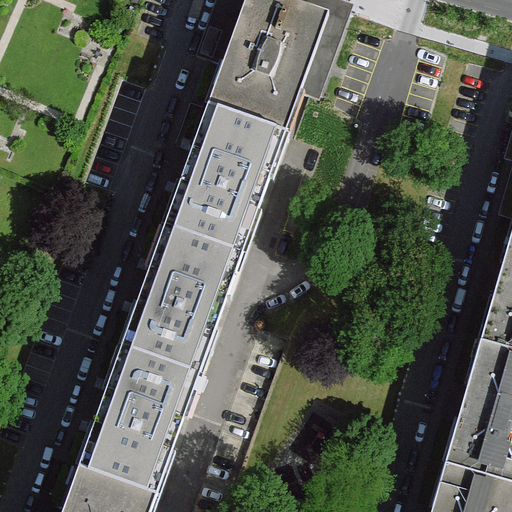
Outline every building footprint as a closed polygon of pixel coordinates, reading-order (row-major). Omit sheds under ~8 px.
[(217,0),(196,57),(225,68),(237,33),(219,27),(228,0),(310,0),(343,12),(312,98),(320,101),(354,7),(335,0),(217,0)] [(302,94),(330,17),(281,0),(249,0),(237,33),(225,68),(210,110),(286,137),(302,94)] [(237,33),(249,0),(281,0),(330,17),(302,94),(312,98),(343,12),(310,0),(228,0),(219,27),(237,33)] [(286,137),(210,110),(167,229),(243,257),(286,137)] [(243,257),(167,229),(124,349),(200,377),(243,257)] [(511,243),(483,343),(511,351),(511,243)] [(511,351),(483,343),(448,465),(511,483),(511,351)] [(200,377),(124,349),(81,469),(157,496),(200,377)] [(511,511),(511,483),(448,465),(434,511),(511,511)] [(151,511),(157,496),(81,469),(65,511),(151,511)]
